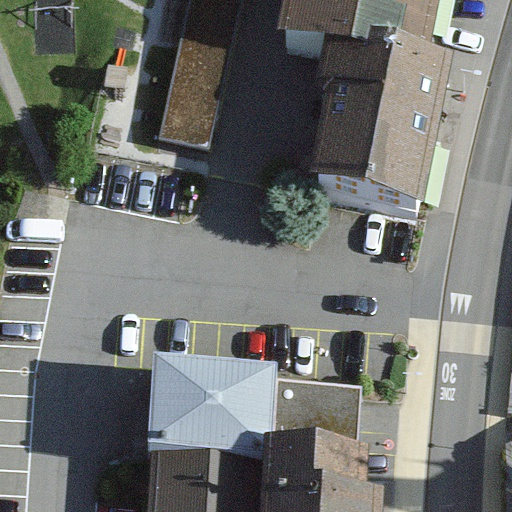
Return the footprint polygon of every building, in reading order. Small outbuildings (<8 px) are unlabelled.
[(193,0),(161,143),(210,154),(244,0),(193,0)] [(326,62),(377,72),(379,59),(431,69),(444,0),(292,0),(282,54),(326,62)] [(433,131),(444,71),(431,69),(379,59),(377,72),(326,62),(316,113),(330,116),(313,202),(416,221),(422,190),(433,131)] [(154,511),(261,511),(264,463),(359,469),(363,400),(277,395),(278,383),(155,376),(150,463),(157,464),(154,511)] [(359,469),(264,463),(261,511),(383,511),(384,509),(354,507),(359,469)]
